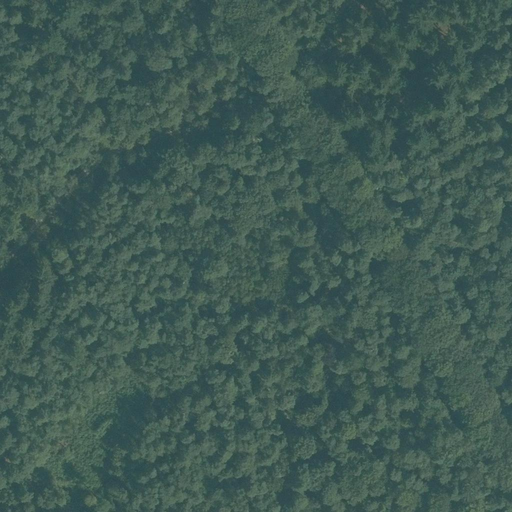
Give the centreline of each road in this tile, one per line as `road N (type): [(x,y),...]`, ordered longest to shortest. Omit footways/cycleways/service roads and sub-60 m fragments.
road 1 (unknown): [(511,504),(372,479),(327,454),(127,146)]
road 2 (track): [(253,0),(511,441)]
road 3 (unknown): [(127,146),(195,116),(288,57),(337,0)]
road 4 (unknown): [(0,268),(64,194),(127,146)]
road 5 (unknown): [(127,146),(34,0)]
